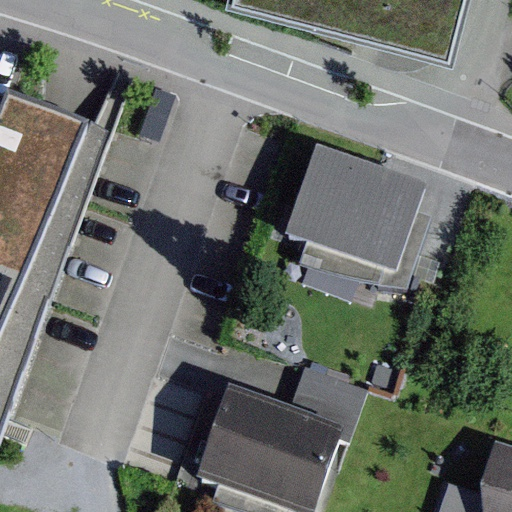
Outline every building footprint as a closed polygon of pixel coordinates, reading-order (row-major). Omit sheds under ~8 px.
[(334,0),(446,30),(453,0),(334,0)] [(0,374),(8,378),(99,156),(0,115),(0,374)] [(432,180),(311,133),(275,223),(397,270),(432,180)] [(367,369),(298,343),(282,382),(214,356),(177,453),(314,506),(367,369)] [(511,511),(511,422),(477,409),(446,494),(497,511),(511,511)]
